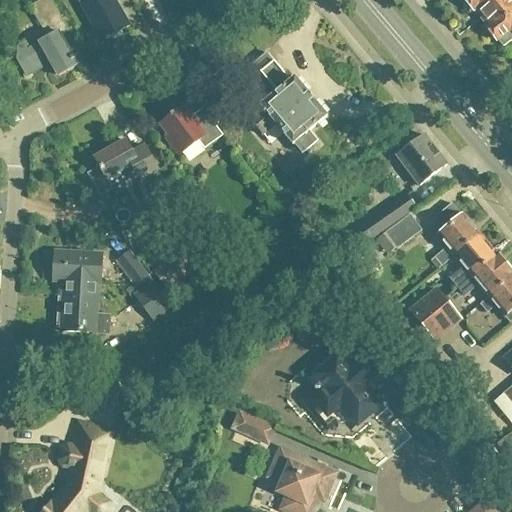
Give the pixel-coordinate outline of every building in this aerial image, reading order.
[(27,75),(50,62),(58,77),(77,66),(58,33),(68,28),(51,0),(40,0),(30,6),(48,38),(40,42),(40,43),(27,51),(23,43),(19,45),(20,55),(16,57),(27,75)] [(77,0),(81,5),(102,41),(129,26),(113,0),(77,0)] [(464,0),(463,4),(469,11),(473,11),(474,13),(476,11),(482,19),(507,0),(464,0)] [(511,0),(507,0),(482,19),(488,26),(486,28),(487,29),(486,34),(492,41),(496,41),(497,42),(498,41),(503,48),(511,40),(511,0)] [(266,52),(238,77),(247,87),(256,79),(259,83),(265,78),(275,91),(270,95),(273,98),(262,107),(264,110),(251,120),(263,135),(276,125),(294,146),(295,145),(303,154),(317,142),(309,132),(327,117),(290,73),(286,76),(266,52)] [(199,142),(205,150),(224,136),(202,108),(192,115),(184,105),(171,115),(172,115),(161,124),(170,136),(166,139),(179,156),(199,142)] [(420,186),(448,165),(426,135),(397,156),(420,186)] [(100,167),(88,174),(99,193),(111,186),(107,180),(131,167),(140,182),(158,171),(144,146),(133,153),(126,141),(95,159),(100,167)] [(369,240),(416,207),(407,195),(360,227),(369,240)] [(456,257),(481,236),(464,215),(463,216),(453,204),(436,218),(446,230),(439,236),(449,248),(430,263),(438,272),(456,257)] [(423,231),(411,215),(386,233),(398,249),(423,231)] [(458,287),(497,254),(481,236),(456,257),(465,267),(450,278),(458,287)] [(131,298),(134,296),(139,291),(138,290),(152,279),(130,250),(117,261),(122,268),(121,269),(134,285),(127,292),(131,298)] [(200,267),(188,251),(156,274),(168,290),(200,267)] [(83,283),(99,284),(101,284),(103,255),(56,252),(54,283),(70,284),(69,295),(82,296),(83,283)] [(480,285),(490,297),(511,278),(511,271),(498,255),(497,254),(458,287),(465,296),(480,285)] [(339,271),(350,281),(358,291),(373,277),(364,268),(355,259),(352,263),(349,260),(339,271)] [(497,306),(511,323),(511,322),(511,278),(490,297),(480,305),(488,314),(497,306)] [(152,281),(139,291),(134,296),(149,316),(167,302),(152,281)] [(97,315),(99,284),(83,283),(82,296),(69,295),(64,295),(63,313),(58,312),(57,329),(62,329),(62,331),(110,334),(111,316),(97,315)] [(437,291),(429,298),(454,328),(462,321),(437,291)] [(454,328),(429,298),(420,305),(445,335),(454,328)] [(437,342),(445,335),(420,305),(412,311),(437,342)] [(212,334),(194,310),(184,317),(202,341),(212,334)] [(412,350),(427,337),(410,317),(395,330),(412,350)] [(349,422),(353,427),(384,402),(373,390),(393,374),(367,343),(351,356),(354,360),(351,363),(347,358),(317,383),(323,389),(313,398),(312,407),(325,422),(335,423),(337,421),(347,423),(349,422)] [(511,349),(503,356),(511,366),(511,349)] [(129,399),(115,378),(110,369),(88,385),(93,392),(107,414),(129,399)] [(231,430),(269,447),(278,427),(240,410),(231,430)] [(93,489),(104,442),(107,430),(76,423),(73,435),(71,446),(69,446),(68,450),(64,450),(61,454),(62,460),(66,462),(65,466),(74,468),(71,483),(48,511),(75,511),(80,506),(86,511),(107,511),(110,510),(109,503),(92,491),(93,489)] [(511,460),(511,443),(507,436),(498,445),(511,461),(511,460)] [(324,500),(336,474),(283,450),(271,477),(285,483),(282,491),(290,495),(284,509),(290,511),(313,511),(320,498),(324,500)] [(496,511),(488,501),(474,511),(496,511)]
